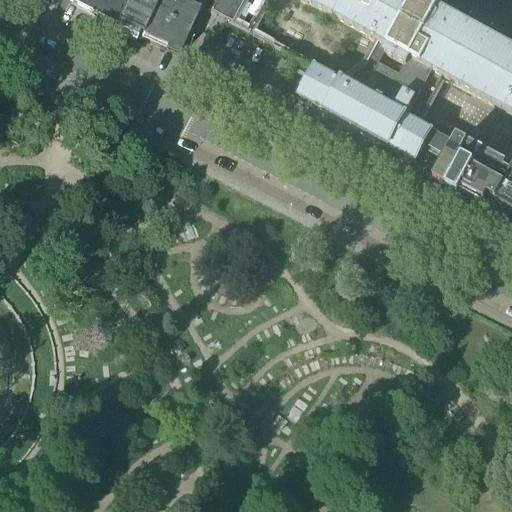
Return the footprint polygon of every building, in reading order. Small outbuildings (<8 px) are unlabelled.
[(71,0),(68,6),(114,29),(128,0),(71,0)] [(140,41),(140,42),(157,6),(156,6),(158,0),(128,0),(114,29),(118,31),(115,37),(134,46),(136,40),(140,41)] [(157,6),(140,42),(142,42),(160,51),(182,0),(158,0),(156,6),(157,6)] [(182,0),(160,51),(176,58),(178,59),(178,57),(204,0),(182,0)] [(216,0),(209,16),(228,26),(231,28),(247,0),(216,0)] [(293,0),(378,46),(366,69),(342,87),(326,116),(325,117),(381,148),(382,152),(386,151),(390,153),(390,152),(416,166),(425,150),(448,163),(434,188),(461,202),(484,214),(489,205),(496,209),(495,210),(510,219),(510,218),(511,219),(511,53),(438,13),(445,0),(416,0),(416,1),(413,0),(293,0)] [(299,102),(326,116),(342,87),(315,73),(299,102)]
